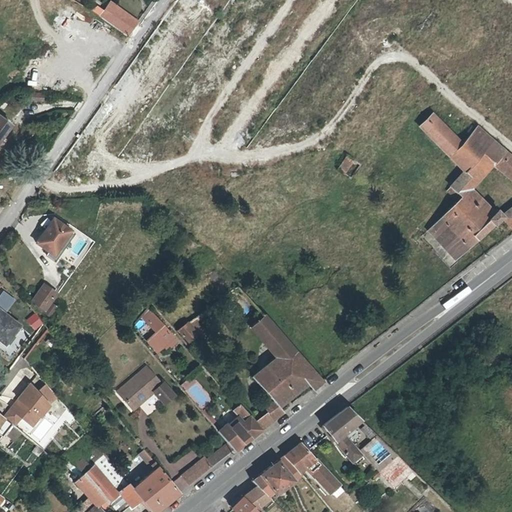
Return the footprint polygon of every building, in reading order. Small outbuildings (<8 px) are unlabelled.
[(128,26),(133,30),(138,23),(113,4),(103,19),(110,24),(123,33),(128,26)] [(128,26),(123,33),(128,37),(130,36),(133,30),(128,26)] [(477,89),(487,77),(482,73),(472,85),(477,89)] [(42,93),(30,93),(30,100),(42,101),(42,93)] [(511,158),(476,127),(460,143),(431,114),(420,125),(465,171),(481,152),(493,163),(511,178),(511,158)] [(0,138),(10,124),(0,116),(0,138)] [(458,178),(470,188),(493,163),(481,152),(465,171),(458,178)] [(352,159),(346,154),(336,169),(342,173),(352,159)] [(470,188),(458,178),(450,186),(461,196),(427,230),(455,258),(491,223),(492,224),(500,216),(511,227),(511,221),(503,213),(504,212),(502,210),(499,208),(500,207),(498,206),(494,210),(470,188)] [(511,205),(504,212),(503,213),(511,221),(511,205)] [(44,230),(35,242),(53,254),(58,246),(62,249),(74,233),(55,219),(46,231),(44,230)] [(33,302),(46,286),(43,284),(32,300),(33,302)] [(223,295),(264,340),(276,329),(237,285),(223,295)] [(55,292),(46,286),(33,302),(43,309),(55,292)] [(0,333),(4,337),(17,322),(0,308),(0,333)] [(141,316),(147,323),(155,317),(147,308),(141,316)] [(34,312),(25,321),(35,331),(44,323),(34,312)] [(155,317),(147,323),(138,332),(156,351),(172,336),(155,317)] [(188,341),(197,334),(192,328),(196,324),(192,319),(178,330),(188,341)] [(321,380),(276,329),(264,340),(258,345),(256,362),(261,368),(251,375),(272,400),(277,405),(306,382),(312,388),(321,380)] [(149,387),(152,391),(163,404),(173,396),(163,383),(161,385),(147,367),(118,391),(131,408),(139,401),(136,397),(149,387)] [(194,377),(182,385),(198,408),(210,401),(194,377)] [(50,404),(30,382),(4,416),(16,426),(21,418),(33,427),(50,404)] [(136,397),(139,401),(152,391),(149,387),(136,397)] [(283,413),(277,405),(272,400),(263,407),(266,411),(255,420),(262,429),(283,413)] [(232,409),(240,419),(230,426),(227,423),(217,430),(234,449),(261,430),(239,403),(235,407),(232,409)] [(352,461),(354,459),(353,458),(352,457),(358,452),(356,451),(342,432),(358,418),(346,406),(321,424),(340,448),(352,461)] [(371,438),(375,435),(360,419),(356,423),(371,438)] [(375,435),(371,438),(359,449),(376,469),(394,453),(375,435)] [(283,454),(294,467),(301,462),(304,466),(306,465),(327,490),(336,483),(300,441),(283,454)] [(141,452),(151,465),(155,462),(144,449),(141,452)] [(94,450),(88,456),(94,463),(100,456),(94,450)] [(394,453),(376,469),(384,477),(403,462),(394,453)] [(254,486),(265,497),(270,493),(272,496),(300,474),(298,471),(294,467),(283,454),(249,480),(254,486)] [(84,474),(93,484),(102,476),(93,466),(93,465),(84,455),(78,461),(77,459),(73,462),(84,474)] [(98,460),(109,473),(115,468),(104,455),(98,460)] [(190,467),(198,477),(211,467),(203,457),(190,467)] [(132,488),(138,495),(152,511),(154,511),(179,492),(155,462),(151,465),(155,469),(132,488)] [(189,485),(198,477),(190,467),(181,475),(189,485)] [(77,511),(86,511),(95,504),(97,503),(104,496),(93,484),(84,474),(75,481),(89,498),(76,510),(77,511)] [(104,496),(108,501),(117,494),(102,476),(93,484),(104,496)] [(138,495),(132,488),(128,483),(118,490),(119,491),(129,503),(138,495)] [(254,486),(239,497),(252,509),(265,497),(254,486)] [(117,511),(129,503),(119,491),(117,494),(108,501),(117,511)] [(255,511),(252,509),(239,497),(228,508),(231,511),(255,511)] [(86,511),(104,511),(97,503),(95,504),(86,511)]
